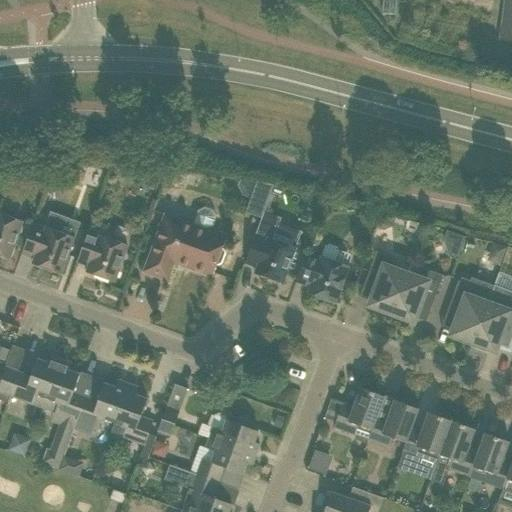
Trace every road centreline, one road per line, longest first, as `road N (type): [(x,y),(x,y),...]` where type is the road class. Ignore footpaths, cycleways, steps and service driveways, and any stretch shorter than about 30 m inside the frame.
road 1 (secondary): [(511,140),(193,62),(85,58)]
road 2 (residential): [(337,340),(249,309),(189,357),(0,286)]
road 3 (residential): [(511,400),(337,340)]
road 4 (residential): [(275,511),(337,340)]
